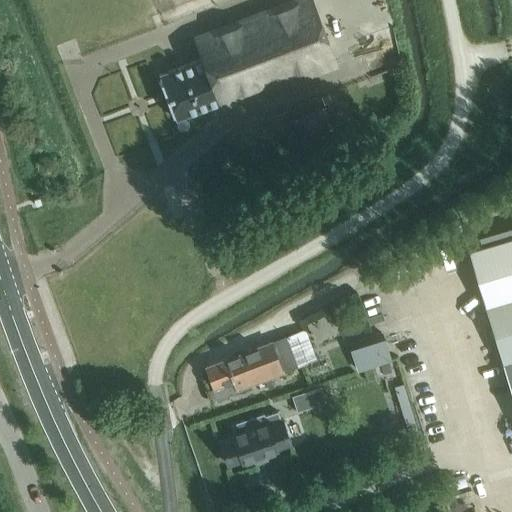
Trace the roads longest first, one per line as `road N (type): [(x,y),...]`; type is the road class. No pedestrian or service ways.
road 1 (track): [(162,442),(159,359),(176,329),(411,189),(438,165),(454,137),(462,91),(448,0)]
road 2 (secondary): [(107,511),(65,440),(0,271)]
road 3 (unknown): [(439,270),(452,444),(511,467)]
